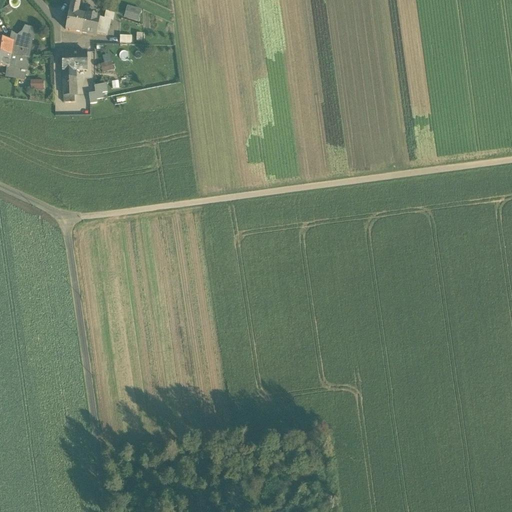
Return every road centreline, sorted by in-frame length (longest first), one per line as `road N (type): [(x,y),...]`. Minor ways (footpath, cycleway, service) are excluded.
road 1 (track): [(511,159),(63,218)]
road 2 (unclassified): [(104,511),(63,218),(0,186)]
